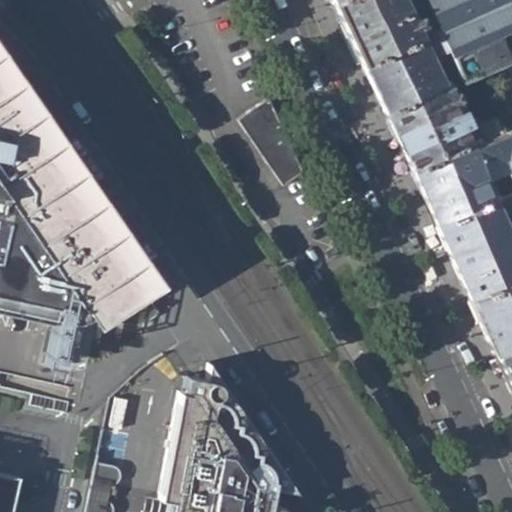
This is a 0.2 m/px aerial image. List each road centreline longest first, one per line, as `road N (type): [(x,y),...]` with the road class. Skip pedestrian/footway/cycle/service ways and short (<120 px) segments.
road 1 (secondary): [(3,0),(342,511)]
road 2 (secondary): [(510,511),(268,0)]
